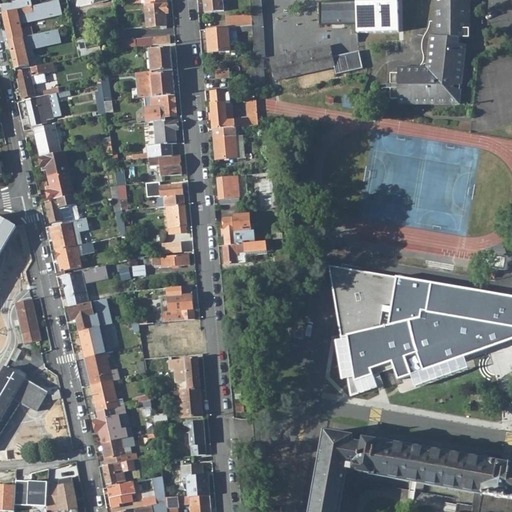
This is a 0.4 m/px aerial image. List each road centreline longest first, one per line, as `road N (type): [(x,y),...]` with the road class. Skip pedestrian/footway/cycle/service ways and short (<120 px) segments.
road 1 (residential): [(185,0),(228,511)]
road 2 (residential): [(0,75),(93,511)]
